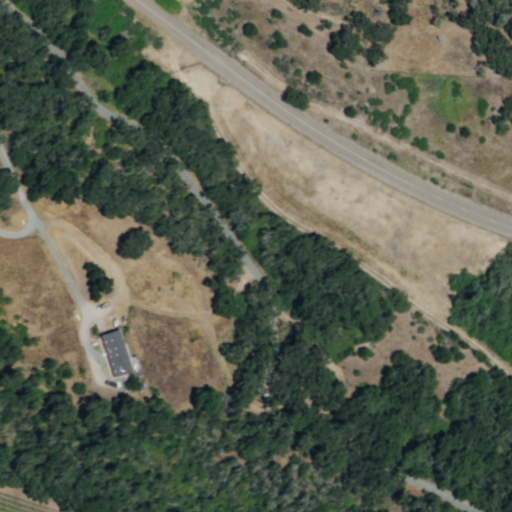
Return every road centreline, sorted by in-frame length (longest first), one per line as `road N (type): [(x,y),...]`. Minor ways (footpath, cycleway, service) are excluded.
road 1 (track): [(0,0),(59,46),(101,103),(169,152),(339,374),(360,440),(471,511)]
road 2 (track): [(224,65),(210,90),(221,129),(273,204),(341,243),(511,373)]
road 3 (tertiary): [(511,226),(415,190),(325,136),(136,0)]
road 4 (track): [(254,269),(242,294),(219,313),(158,318),(122,300)]
